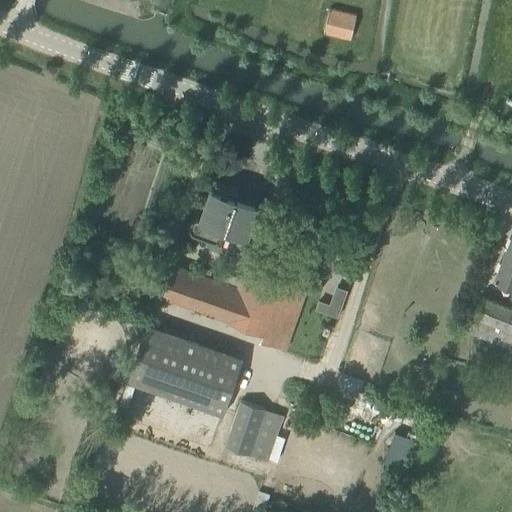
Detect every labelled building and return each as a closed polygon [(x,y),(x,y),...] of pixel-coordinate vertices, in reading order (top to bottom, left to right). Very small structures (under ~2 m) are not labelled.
[(324,32),(351,39),(356,15),(329,9),(324,32)] [(194,233),(208,238),(207,243),(231,251),(233,247),(244,250),(245,251),(247,251),(248,250),(250,249),(251,248),(252,247),(253,246),(253,244),(253,242),(253,241),(252,239),(251,238),(250,236),(249,235),(245,234),(256,204),(235,196),(238,189),(216,181),(203,219),(200,218),(197,218),(196,218),(194,218),(193,219),(191,220),(190,221),(190,223),(189,224),(189,226),(189,227),(190,229),(191,230),(192,232),(193,233),(194,233)] [(511,236),(494,281),(511,287),(511,236)] [(237,287),(172,264),(162,291),(171,294),(169,299),(264,332),(261,340),(285,349),(310,279),(247,257),(237,287)] [(319,299),(318,310),(342,313),(346,286),(335,284),(332,300),(319,299)] [(463,311),(457,326),(511,347),(511,307),(483,297),(475,316),(463,311)] [(127,380),(223,414),(243,357),(147,323),(127,380)] [(225,447),(249,455),(264,408),(241,400),(225,447)] [(404,467),(415,436),(396,429),(385,460),(404,467)]
